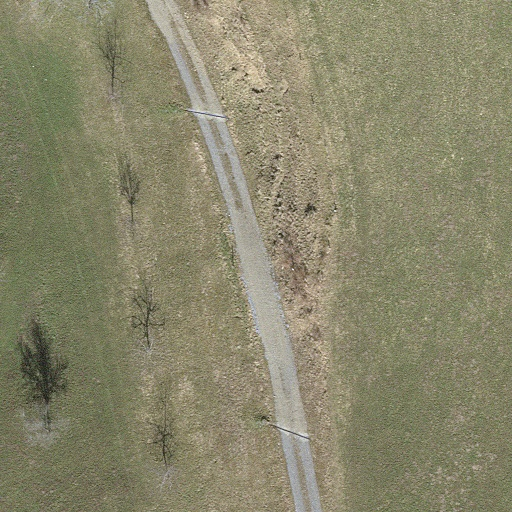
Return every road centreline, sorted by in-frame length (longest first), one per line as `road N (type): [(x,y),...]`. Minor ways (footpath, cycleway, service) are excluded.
road 1 (track): [(159,0),(212,123),(265,300),(306,511)]
road 2 (track): [(0,8),(32,90),(41,147),(4,357)]
